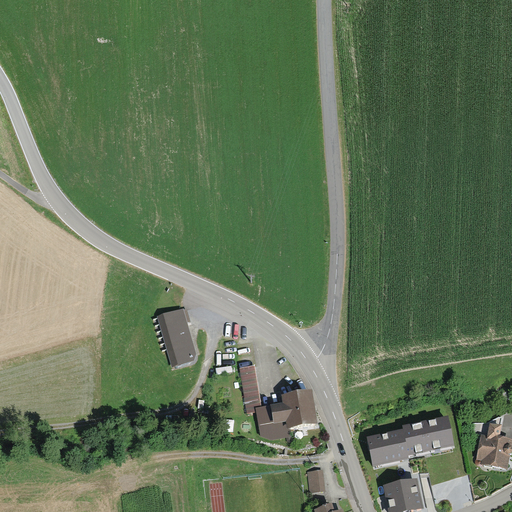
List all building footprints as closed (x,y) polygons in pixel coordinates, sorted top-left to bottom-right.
[(183,309),(157,317),(167,351),(172,368),(192,362),(191,360),(197,358),(183,309)] [(254,366),(239,369),(246,415),(257,413),(257,410),(262,409),(254,366)] [(319,427),(312,393),(282,398),(283,406),(262,409),(257,410),(257,413),(262,442),(293,439),(292,432),(319,427)] [(404,433),(368,441),(375,470),(410,462),(409,458),(456,448),(450,419),(403,430),(404,433)] [(485,463),(484,468),(510,473),(511,463),(511,442),(490,438),(489,443),(484,442),(480,462),(485,463)] [(309,474),(311,496),(327,495),(325,473),(309,474)] [(406,487),(384,491),(388,511),(423,511),(418,484),(406,487)]
